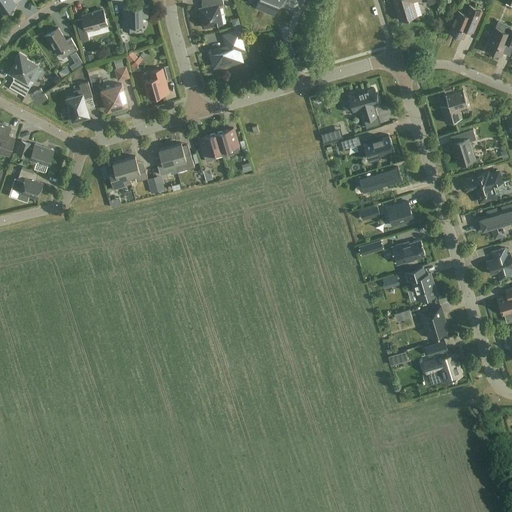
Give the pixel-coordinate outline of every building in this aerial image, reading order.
[(0,0),(0,8),(3,13),(8,9),(9,11),(15,7),(14,5),(16,4),(12,0),(0,0)] [(222,0),(202,0),(202,4),(203,8),(199,9),(203,28),(223,24),(222,24),(226,23),(224,14),(221,15),(219,5),(224,4),(222,0)] [(285,0),(258,0),(255,8),(274,16),(279,4),(283,6),(285,0)] [(419,0),(393,0),(399,21),(417,16),(413,2),(419,0)] [(482,11),(469,6),(465,14),(458,11),(449,32),(463,38),(466,30),(473,32),(482,11)] [(123,7),(124,30),(136,30),(135,25),(142,25),(142,17),(149,17),(148,7),(141,8),(141,7),(123,7)] [(107,25),(103,10),(82,16),(85,27),(78,29),(81,42),(89,40),(87,31),(107,25)] [(508,33),(495,28),(486,50),(501,56),(506,43),(511,45),(511,29),(510,28),(508,33)] [(66,41),(58,29),(46,36),(57,53),(58,52),(62,59),(78,49),(71,38),(66,41)] [(244,49),(239,31),(223,36),(226,47),(210,52),(214,67),(223,65),(223,64),(230,62),(230,64),(232,65),(240,62),(241,61),(239,51),(244,49)] [(207,36),(209,42),(218,39),(217,34),(207,36)] [(135,68),(144,62),(136,51),(128,57),(135,68)] [(27,58),(19,53),(15,61),(16,61),(9,73),(15,77),(9,87),(25,96),(33,82),(30,80),(38,66),(26,59),(27,58)] [(130,77),(126,66),(115,69),(118,81),(130,77)] [(169,92),(162,69),(150,72),(152,78),(146,80),(147,86),(145,87),(148,96),(150,96),(150,98),(169,92)] [(92,96),(88,82),(79,84),(81,89),(73,91),(74,96),(67,98),(70,109),(68,110),(70,117),(72,117),(73,120),(89,115),(84,98),(92,96)] [(127,104),(122,84),(101,90),(107,110),(127,104)] [(376,94),(374,88),(349,96),(354,111),(361,109),(367,128),(380,124),(378,117),(376,118),(373,105),(379,103),(377,98),(378,97),(377,94),(376,94)] [(44,93),(41,89),(32,95),(35,100),(44,93)] [(468,107),(463,89),(445,95),(448,103),(440,106),(445,123),(462,118),(460,112),(462,109),(468,107)] [(0,123),(0,153),(8,156),(14,139),(7,137),(11,127),(0,123)] [(234,128),(216,133),(223,156),(224,157),(240,152),(234,128)] [(476,140),(473,129),(460,133),(462,140),(451,143),(457,165),(475,160),(470,141),(476,140)] [(216,158),(223,156),(216,133),(199,138),(206,162),(217,159),(216,158)] [(394,153),(388,135),(376,139),(376,138),(369,140),(370,141),(363,143),(365,150),(368,160),(372,159),(394,153)] [(355,137),(341,141),(343,149),(357,145),(355,137)] [(30,143),(21,140),(17,154),(26,157),(26,156),(30,158),(30,159),(49,165),(54,150),(35,144),(33,149),(29,147),(30,143)] [(170,146),(177,172),(194,167),(191,154),(185,156),(181,143),(170,146)] [(178,173),(177,172),(170,146),(159,150),(164,166),(158,167),(160,175),(171,172),(172,174),(178,173)] [(135,157),(124,160),(129,177),(135,175),(137,182),(148,179),(146,171),(140,173),(135,157)] [(123,179),(129,177),(124,160),(113,163),(115,170),(109,172),(114,188),(125,185),(123,179)] [(398,167),(359,179),(361,186),(363,193),(369,191),(402,181),(398,167)] [(34,173),(21,169),(15,188),(21,190),(18,199),(27,201),(29,195),(38,198),(43,184),(32,180),(34,173)] [(211,178),(209,171),(203,172),(205,180),(211,178)] [(502,183),(498,172),(489,175),(488,172),(462,180),(465,191),(476,188),(480,202),(495,197),(495,194),(496,194),(505,191),(503,182),(502,183)] [(154,177),(158,192),(165,190),(161,175),(154,177)] [(154,177),(147,179),(151,194),(158,192),(154,177)] [(389,217),(392,226),(392,227),(414,220),(414,219),(411,212),(408,202),(408,201),(386,208),(387,208),(389,217)] [(511,204),(501,208),(503,213),(498,214),(497,209),(487,212),(488,217),(474,221),(477,231),(491,227),(495,238),(505,235),(501,224),(511,220),(511,204)] [(364,209),(366,217),(382,212),(379,205),(364,209)] [(371,252),(383,248),(381,241),(369,244),(371,252)] [(402,245),(392,247),(397,264),(425,255),(420,241),(408,244),(408,243),(402,245)] [(507,256),(505,248),(492,252),(494,259),(486,262),(490,274),(498,272),(500,279),(511,275),(511,273),(511,268),(511,267),(511,259),(511,254),(507,256)] [(418,301),(437,295),(434,285),(432,286),(428,274),(425,275),(422,268),(406,273),(408,281),(412,280),(414,288),(418,301)] [(511,312),(511,288),(510,289),(511,293),(511,295),(498,300),(503,315),(511,312)] [(445,321),(440,306),(421,312),(429,339),(446,333),(442,322),(445,321)] [(409,309),(402,312),(404,319),(412,317),(409,309)] [(456,376),(461,375),(454,354),(448,356),(446,350),(447,350),(445,341),(426,347),(428,356),(433,354),(435,360),(424,363),(427,373),(431,385),(450,379),(450,378),(455,377),(455,379),(457,378),(456,376)] [(405,351),(388,357),(390,366),(408,360),(405,351)]
